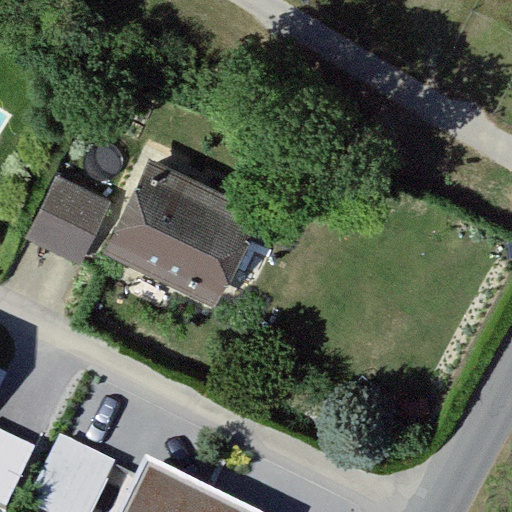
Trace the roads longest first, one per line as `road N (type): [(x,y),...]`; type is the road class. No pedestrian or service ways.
road 1 (residential): [(414,511),(0,307)]
road 2 (track): [(511,151),(256,0)]
road 3 (tertiary): [(441,511),(511,379)]
